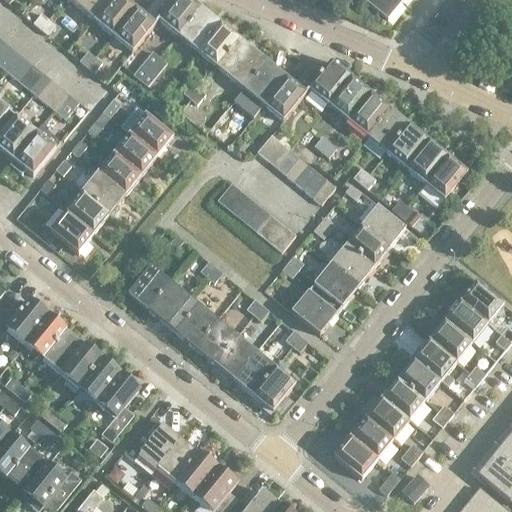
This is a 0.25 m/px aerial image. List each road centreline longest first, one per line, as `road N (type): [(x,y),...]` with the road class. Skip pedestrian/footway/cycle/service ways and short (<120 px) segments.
road 1 (residential): [(270,460),(511,169)]
road 2 (residential): [(270,460),(0,228)]
road 3 (residential): [(511,117),(255,0)]
road 4 (residential): [(436,511),(451,494),(452,474),(511,404)]
